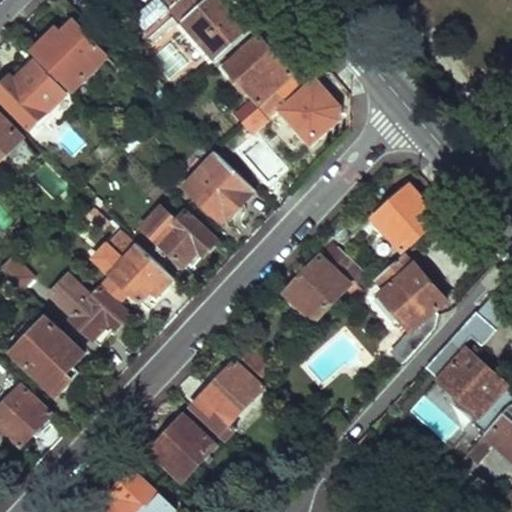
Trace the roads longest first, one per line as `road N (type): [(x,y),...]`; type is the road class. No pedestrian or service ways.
road 1 (residential): [(407,108),(30,511)]
road 2 (residential): [(511,263),(288,511)]
road 3 (secondary): [(407,108),(511,229)]
road 4 (secondary): [(312,0),(407,108)]
